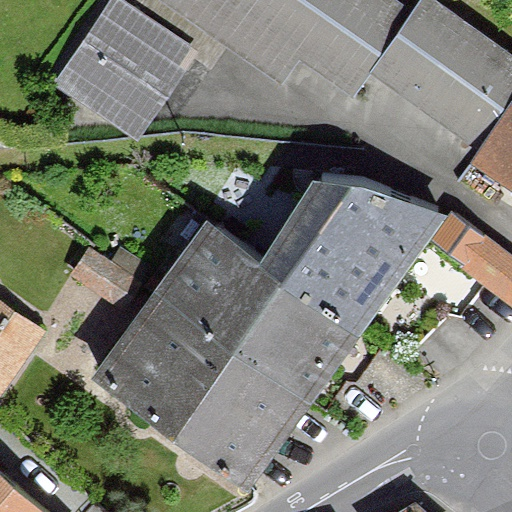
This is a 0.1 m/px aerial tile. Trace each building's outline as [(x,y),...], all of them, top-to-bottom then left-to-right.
[(375,64),(409,16),(386,0),(176,0),(286,78),(305,52),(358,89),(375,64)] [(493,151),(511,121),(511,55),(433,0),(419,0),(409,16),(375,64),(493,151)] [(193,52),(116,1),(63,79),(140,131),(193,52)] [(511,171),(511,121),(493,151),(488,158),(511,171)] [(367,178),(325,173),(267,264),(358,332),(445,211),(367,178)] [(511,256),(456,214),(436,240),(511,298),(511,256)] [(358,332),(267,264),(219,226),(107,379),(253,482),(358,332)] [(92,250),(77,273),(127,305),(151,267),(123,249),(113,264),(92,250)] [(0,381),(38,325),(0,300),(0,381)] [(46,511),(0,470),(0,511),(46,511)] [(430,511),(412,496),(386,511),(430,511)]
